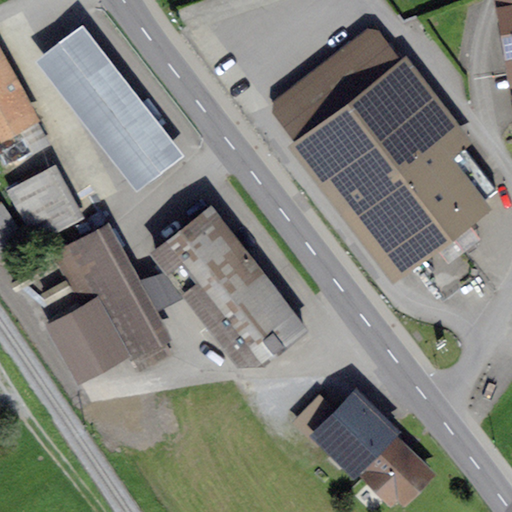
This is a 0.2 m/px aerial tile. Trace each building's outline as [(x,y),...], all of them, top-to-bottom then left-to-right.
[(511,0),(496,0),(511,101),(511,0)] [(83,23),(39,63),(137,190),(185,154),(83,23)] [(368,29),(265,115),(393,268),(496,182),(368,29)] [(0,42),(0,141),(40,121),(0,42)] [(36,235),(78,213),(57,172),(15,195),(36,235)] [(149,249),(246,374),(311,324),(214,199),(149,249)] [(0,254),(2,257),(26,242),(3,207),(0,208),(0,254)] [(107,229),(54,257),(86,315),(100,307),(126,354),(164,333),(107,229)] [(351,389),(308,433),(389,511),(396,511),(436,471),(351,389)]
